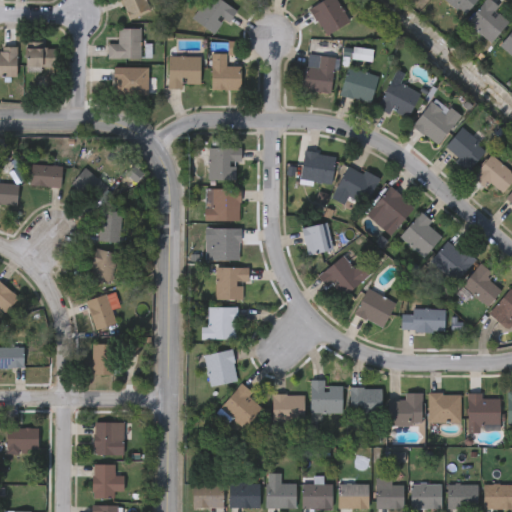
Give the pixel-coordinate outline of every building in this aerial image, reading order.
[(118,0),(144,0),(150,9),(129,20),(118,0)] [(223,20),(213,34),(190,18),(203,0),(218,0),(234,12),(226,22),(223,20)] [(335,0),(348,22),(324,36),(308,8),(321,0),(335,0)] [(443,0),(474,0),(464,15),(443,0)] [(484,0),(509,18),(491,42),(466,24),(482,0),(484,0)] [(106,59),(106,44),(116,44),(116,29),(139,29),(139,59),(106,59)] [(511,58),(498,44),(511,30),(511,58)] [(0,46),(14,46),(14,77),(0,77),(0,46)] [(52,69),(23,69),(23,47),(52,47),(52,69)] [(239,90),(209,90),(209,54),(225,54),(225,66),(239,66),(239,90)] [(331,93),(302,91),(305,54),(334,57),(331,93)] [(167,57),(198,57),(198,87),(167,87),(167,57)] [(368,103),(338,94),(346,67),(376,76),(368,103)] [(377,107),(389,79),(419,92),(407,119),(377,107)] [(432,98),(457,117),(435,146),(410,126),(432,98)] [(464,170),(442,145),(463,128),(485,153),(464,170)] [(207,180),(207,148),(240,148),(240,162),(237,162),(237,180),(207,180)] [(297,179),(302,150),(334,156),(328,186),(297,179)] [(511,176),(511,180),(495,197),(472,174),(491,155),(511,176)] [(31,186),(31,166),(61,166),(61,186),(31,186)] [(363,203),(335,185),(348,166),(360,174),(363,169),(378,180),(363,203)] [(78,195),(82,175),(103,179),(100,199),(78,195)] [(17,205),(0,205),(0,184),(17,184),(17,205)] [(370,208),(389,187),(413,208),(394,229),(370,208)] [(238,221),(203,221),(203,188),(238,188),(238,221)] [(121,211),(120,242),(98,242),(99,211),(121,211)] [(427,225),(440,237),(422,258),(398,237),(419,212),(430,221),(427,225)] [(306,255),(300,228),(325,222),(331,249),(306,255)] [(239,260),(203,260),(203,228),(239,228),(239,260)] [(455,283),(429,261),(447,239),(474,260),(455,283)] [(112,284),(88,279),(94,249),(117,254),(112,284)] [(369,273),(339,300),(318,277),(342,255),(354,267),(359,262),(369,273)] [(500,291),(485,307),(460,285),(479,264),(491,274),(487,279),(500,291)] [(214,268),(247,268),(247,282),(242,282),(242,300),(214,300),(214,268)] [(511,291),(511,330),(511,332),(487,314),(508,288),(511,291)] [(353,314),(365,289),(394,303),(382,328),(353,314)] [(114,327),(93,332),(86,299),(115,294),(117,307),(111,308),(114,327)] [(234,307),(234,339),(200,339),(200,327),(207,327),(207,307),(234,307)] [(401,308),(443,310),(442,332),(400,330),(401,308)] [(92,376),(92,344),(115,344),(115,376),(92,376)] [(23,368),(0,368),(0,347),(23,347),(23,368)] [(203,354),(231,350),(235,381),(208,385),(203,354)] [(309,413),(309,380),(324,380),(324,385),(340,385),(340,413),(309,413)] [(247,397),(260,408),(242,427),(219,407),(240,383),(251,393),(247,397)] [(380,387),(380,416),(349,416),(349,387),(380,387)] [(387,400),(404,400),(404,393),(420,393),(420,424),(387,424),(387,400)] [(459,394),(459,422),(426,422),(426,394),(459,394)] [(302,423),(271,423),(271,395),(302,395),(302,423)] [(499,395),(499,426),(467,426),(467,395),(499,395)] [(94,456),(94,423),(122,423),(122,456),(94,456)] [(37,429),(37,452),(6,452),(6,429),(37,429)] [(123,498),(92,498),(92,465),(114,465),(114,476),(123,476),(123,498)] [(330,484),(330,510),(300,510),(300,476),(322,476),(322,484),(330,484)] [(390,478),(390,486),(401,486),(401,509),(374,509),(374,478),(390,478)] [(222,507),(191,507),(191,483),(222,483),(222,507)] [(228,508),(228,484),(261,484),(261,508),(228,508)] [(294,484),(294,508),(264,508),(264,484),(294,484)] [(366,510),(337,510),(337,484),(366,484),(366,510)] [(439,510),(409,510),(409,484),(439,484),(439,510)] [(511,510),(482,510),(482,484),(511,484),(511,510)] [(475,485),(475,510),(445,510),(445,485),(475,485)]
